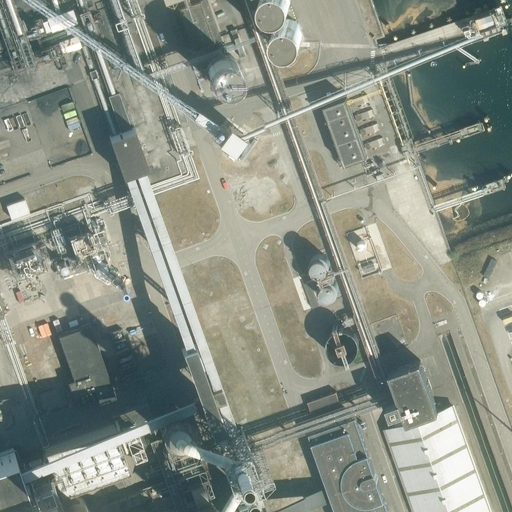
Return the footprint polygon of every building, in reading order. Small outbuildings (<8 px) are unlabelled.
[(260,0),(260,2),(263,10),(270,14),(276,15),(282,13),(287,7),(288,0),(260,0)] [(291,20),(285,20),(278,24),(274,30),(273,36),(276,43),(281,48),(290,49),(297,46),(301,39),(302,31),(299,25),(291,20)] [(234,61),(235,55),(215,52),(213,62),(206,61),(204,79),(213,80),(212,84),(236,87),(240,61),(234,61)] [(148,167),(133,127),(131,128),(118,93),(113,94),(108,96),(120,132),(115,134),(108,136),(122,176),(131,173),(143,169),(148,167)] [(367,156),(346,98),(318,107),(339,166),(366,157),(367,156)] [(237,156),(245,161),(258,140),(228,121),(217,139),(232,149),(229,155),(235,159),(237,156)] [(25,197),(6,204),(12,220),(30,213),(25,197)] [(12,252),(14,271),(30,269),(55,258),(57,259),(60,267),(70,266),(76,270),(96,262),(96,257),(108,251),(106,246),(97,247),(90,229),(80,230),(77,234),(71,235),(68,239),(69,251),(65,239),(58,240),(57,236),(54,234),(51,239),(48,236),(51,245),(43,239),(38,241),(35,247),(29,247),(26,252),(24,251),(12,252)] [(360,249),(365,246),(362,241),(365,240),(359,229),(352,232),(360,249)] [(333,270),(326,253),(309,260),(314,273),(321,271),(322,274),(333,270)] [(115,395),(89,324),(57,336),(73,379),(67,381),(73,397),(75,396),(80,408),(115,395)] [(357,348),(357,345),(357,342),(356,339),(354,337),(353,335),(350,333),(348,331),(345,331),(342,330),(339,330),(337,331),(334,332),(332,334),(330,336),(328,339),(327,341),(327,344),(327,347),(327,350),(329,352),(330,355),(332,357),(335,358),(337,360),(340,360),(343,360),(346,360),(348,359),(351,357),(353,355),(355,353),(356,351),(357,348)] [(200,357),(194,344),(188,347),(181,349),(185,362),(192,360),(200,357)] [(490,511),(453,406),(438,411),(420,360),(388,371),(397,399),(386,403),(394,427),(385,430),(414,511),(490,511)] [(311,413),(340,403),(336,392),(307,402),(311,413)] [(220,418),(216,404),(209,407),(202,410),(207,423),(214,420),(220,418)] [(191,422),(191,421),(191,419),(190,416),(189,413),(187,411),(185,409),(182,408),(180,407),(177,406),(174,407),(171,407),(168,409),(166,410),(164,412),(163,415),(162,418),(161,421),(161,424),(162,427),(163,429),(165,431),(167,433),(170,435),(172,436),(175,436),(178,436),(181,436),(184,434),(186,433),(188,430),(190,428),(191,425),(191,422)] [(308,433),(327,486),(336,511),(388,511),(377,481),(377,480),(377,479),(377,478),(377,477),(377,476),(376,475),(376,474),(375,473),(375,472),(374,472),(355,417),(308,433)] [(34,459),(46,492),(144,457),(133,425),(34,459)] [(151,443),(159,441),(157,433),(148,435),(150,444),(152,444),(151,443)] [(36,511),(25,482),(0,490),(0,511),(36,511)] [(218,511),(219,510),(218,506),(217,503),(216,501),(214,498),(211,497),(209,495),(206,495),(203,495),(201,495),(198,496),(195,497),(193,499),(191,502),(190,504),(189,507),(189,510),(188,511),(218,511)] [(248,511),(254,510),(249,497),(241,500),(235,502),(238,511),(248,511)]
